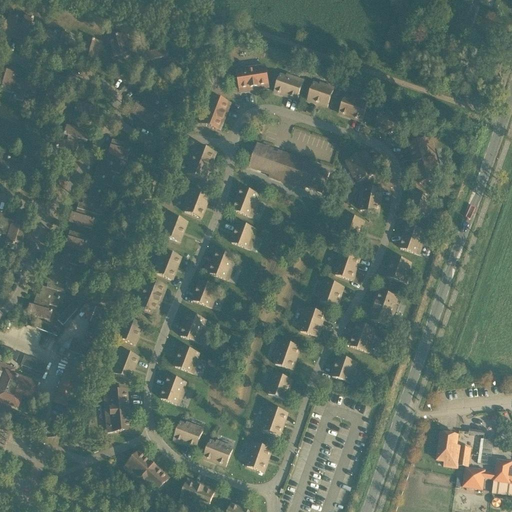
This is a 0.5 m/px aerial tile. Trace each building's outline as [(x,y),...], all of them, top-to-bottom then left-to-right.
[(17,38),(21,24),(16,22),(17,18),(8,15),(1,39),(10,42),(11,37),(17,38)] [(24,16),(21,24),(17,38),(23,40),(24,37),(33,40),(38,25),(31,23),(32,19),(24,16)] [(47,31),(39,53),(48,56),(49,53),(54,54),(59,41),(54,39),(56,34),(47,31)] [(130,57),(124,32),(115,34),(116,40),(110,42),(113,56),(122,54),(123,58),(130,57)] [(62,33),(59,41),(54,54),(60,57),(62,53),(70,56),(75,42),(70,40),(71,36),(62,33)] [(101,43),(92,41),(91,45),(85,43),(80,58),(89,61),(88,64),(94,66),(101,43)] [(165,49),(142,54),(144,63),(148,62),(149,66),(164,63),(163,58),(167,57),(165,49)] [(164,64),(164,63),(149,66),(151,74),(154,73),(156,80),(171,77),(170,72),(174,71),(172,62),(164,64)] [(245,72),(237,74),(240,90),(251,88),(251,89),(257,88),(268,86),(265,67),(245,70),(245,72)] [(0,90),(10,93),(14,78),(16,70),(9,68),(8,71),(0,69),(0,85),(1,86),(0,90)] [(286,79),(280,77),(275,93),(297,101),(303,83),(287,77),(286,79)] [(24,81),(14,78),(10,93),(15,95),(13,99),(22,101),(23,97),(27,83),(24,82),(24,81)] [(27,83),(23,97),(28,98),(27,103),(37,106),(41,91),(42,87),(38,86),(39,85),(27,82),(27,83)] [(319,87),(314,85),(308,101),(327,108),(334,90),(320,85),(319,87)] [(49,93),(41,91),(37,106),(42,107),(41,112),(50,114),(56,91),(50,90),(49,93)] [(161,116),(167,108),(163,105),(167,100),(155,92),(149,100),(146,97),(142,104),(154,112),(161,116)] [(227,104),(209,97),(202,116),(204,117),(201,125),(217,131),(221,120),(224,115),(223,114),(227,104)] [(351,101),(345,98),(340,114),(362,122),(368,104),(352,99),(351,101)] [(97,116),(99,110),(76,103),(74,111),(78,112),(76,119),(91,123),(94,115),(97,116)] [(154,112),(142,104),(139,108),(135,105),(130,113),(150,127),(156,118),(152,116),(154,112)] [(397,137),(404,119),(387,114),(387,115),(381,113),(375,129),(397,137)] [(68,136),(66,141),(82,146),(83,141),(87,143),(90,133),(66,126),(63,135),(68,136)] [(82,146),(66,141),(59,139),(55,149),(60,150),(58,156),(73,161),(76,152),(79,153),(82,146)] [(434,150),(431,139),(409,145),(414,161),(413,161),(415,168),(420,184),(441,179),(438,168),(433,169),(432,164),(433,163),(431,157),(430,157),(429,152),(434,150)] [(104,154),(119,159),(126,161),(129,152),(125,151),(126,145),(112,141),(109,149),(106,148),(104,154)] [(270,175),(269,178),(305,191),(305,188),(322,194),(330,174),(313,168),(313,165),(278,153),(277,155),(272,153),(273,151),(257,145),(249,168),(270,175)] [(213,153),(195,147),(188,166),(189,167),(186,175),(202,181),(206,170),(207,170),(209,164),(213,153)] [(117,164),(119,159),(104,154),(102,163),(99,162),(97,168),(111,172),(119,175),(122,165),(117,164)] [(374,175),(364,154),(347,162),(355,178),(356,177),(359,183),(374,175)] [(10,183),(12,176),(17,162),(8,159),(6,163),(1,161),(0,163),(0,176),(5,178),(5,181),(10,183)] [(17,162),(12,176),(21,179),(20,182),(25,183),(33,162),(24,159),(22,163),(17,162)] [(92,182),(107,187),(111,188),(114,179),(109,178),(111,172),(97,168),(92,182)] [(92,182),(88,197),(99,200),(107,203),(110,193),(105,192),(107,187),(92,182)] [(377,215),(381,192),(363,188),(360,205),(362,206),(360,212),(377,215)] [(184,207),(186,207),(184,213),(200,219),(208,197),(191,190),(184,207)] [(251,219),(257,202),(256,202),(258,196),(242,190),(233,212),(251,219)] [(432,200),(416,195),(409,214),(427,220),(432,207),(430,206),(432,200)] [(77,209),(91,214),(99,216),(102,207),(98,205),(99,200),(88,197),(85,196),(82,205),(79,204),(77,209)] [(90,219),(91,214),(77,209),(75,216),(71,214),(68,223),(91,230),(94,221),(90,219)] [(0,233),(7,236),(12,221),(4,218),(4,216),(0,214),(0,233)] [(165,231),(162,237),(178,243),(186,224),(168,217),(163,230),(165,231)] [(342,231),(340,237),(356,242),(363,223),(345,217),(340,230),(342,231)] [(17,223),(12,221),(7,236),(4,243),(12,245),(13,241),(21,243),(26,229),(16,226),(17,223)] [(232,244),(249,251),(254,237),(253,237),(255,231),(239,225),(232,244)] [(424,233),(408,227),(400,250),(418,256),(424,240),(422,239),(424,233)] [(62,246),(77,250),(84,253),(87,243),(83,242),(84,236),(70,232),(67,240),(64,239),(62,246)] [(75,255),(77,250),(62,246),(60,254),(57,253),(55,259),(69,263),(77,266),(80,257),(75,255)] [(155,275),(171,281),(179,259),(162,252),(156,268),(157,269),(155,275)] [(209,275),(227,282),(233,265),(232,265),(234,259),(218,253),(209,275)] [(351,282),(359,260),(341,253),(335,270),(337,270),(335,276),(351,282)] [(67,269),(69,263),(55,259),(50,273),(65,278),(69,279),(72,270),(67,269)] [(405,285),(410,271),(408,270),(410,264),(394,259),(387,278),(405,285)] [(63,283),(65,278),(50,273),(46,288),(57,292),(65,294),(68,285),(63,283)] [(140,300),(137,308),(153,314),(157,303),(158,303),(160,298),(159,297),(164,287),(146,280),(138,299),(140,300)] [(193,302),(211,309),(216,296),(214,295),(216,289),(200,283),(193,302)] [(325,283),(320,296),(322,297),(320,302),(336,308),(343,289),(325,283)] [(56,297),(57,292),(46,288),(43,287),(40,296),(37,295),(35,301),(49,305),(57,307),(60,298),(56,297)] [(376,304),(374,310),(375,310),(371,321),(389,327),(396,308),(394,307),(397,299),(381,293),(377,304),(376,304)] [(26,314),(49,322),(52,312),(48,311),(49,305),(35,301),(33,307),(29,305),(26,314)] [(306,310),(301,326),(302,327),(300,333),(316,338),(324,316),(306,310)] [(198,344),(205,328),(203,327),(205,322),(189,316),(181,338),(198,344)] [(118,340),(133,346),(141,327),(123,320),(118,333),(120,334),(118,340)] [(358,325),(350,347),(368,354),(374,337),(372,337),(374,331),(358,325)] [(47,336),(45,341),(53,344),(55,340),(47,336)] [(299,349),(281,343),(275,359),(277,360),(275,366),(291,371),(299,349)] [(182,349),(175,368),(193,375),(198,361),(196,361),(198,355),(182,349)] [(129,381),(137,359),(119,352),(113,368),(115,369),(113,375),(129,381)] [(47,366),(24,356),(20,366),(43,375),(47,366)] [(355,364),(339,359),(332,378),(350,384),(355,371),(353,370),(355,364)] [(0,401),(13,370),(0,364),(0,401)] [(66,366),(52,404),(68,410),(82,372),(66,366)] [(273,375),(269,389),(270,390),(268,395),(284,401),(291,382),(273,375)] [(39,390),(40,387),(38,387),(18,379),(16,378),(11,376),(0,402),(17,408),(22,395),(34,400),(38,389),(39,390)] [(185,384),(169,378),(161,400),(179,407),(185,391),(183,390),(185,384)] [(110,417),(111,422),(106,423),(107,434),(129,432),(127,415),(128,415),(127,408),(125,392),(103,394),(104,404),(109,403),(110,410),(109,410),(110,417)] [(287,415),(269,408),(263,425),(265,425),(263,431),(279,437),(287,415)] [(6,422),(33,433),(38,421),(10,410),(6,422)] [(186,427),(180,425),(174,441),(196,449),(203,431),(187,425),(186,427)] [(458,446),(459,437),(441,435),(437,462),(445,463),(444,468),(458,470),(461,447),(458,446)] [(216,445),(210,443),(204,459),(226,467),(233,450),(217,444),(216,445)] [(263,473),(271,451),(253,445),(247,461),(249,462),(247,468),(263,473)] [(139,453),(124,470),(132,477),(136,474),(140,477),(139,478),(144,482),(145,482),(149,486),(145,489),(154,497),(169,481),(156,469),(157,469),(152,464),(151,465),(139,453)] [(485,474),(486,472),(465,469),(462,489),(483,492),(483,488),(485,488),(486,482),(484,481),(484,480),(493,481),(493,484),(511,486),(511,463),(497,461),(495,475),(485,474)] [(198,487),(197,488),(187,484),(180,501),(199,509),(200,507),(208,510),(214,494),(203,490),(204,489),(198,487)]
